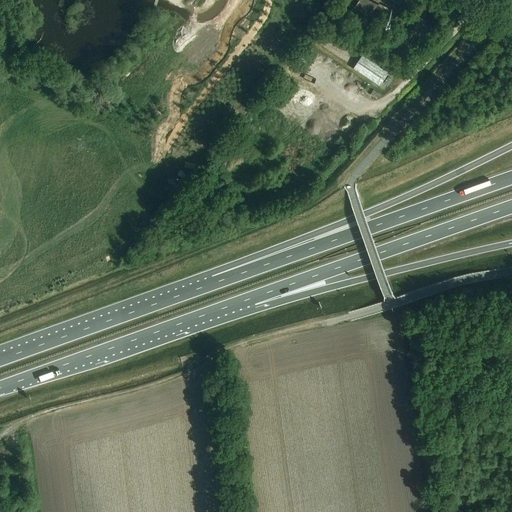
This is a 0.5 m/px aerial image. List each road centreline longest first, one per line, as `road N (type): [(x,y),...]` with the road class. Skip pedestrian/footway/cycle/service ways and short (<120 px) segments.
road 1 (trunk): [(511,146),(215,283)]
road 2 (trunk): [(511,178),(215,283)]
road 3 (trunk): [(251,298),(511,207)]
road 4 (trunk): [(0,388),(251,298)]
road 5 (trunk): [(251,298),(327,289),(511,242)]
road 6 (trunk): [(215,283),(0,360)]
road 7 (track): [(269,0),(177,131)]
road 8 (unclassified): [(391,303),(511,270)]
